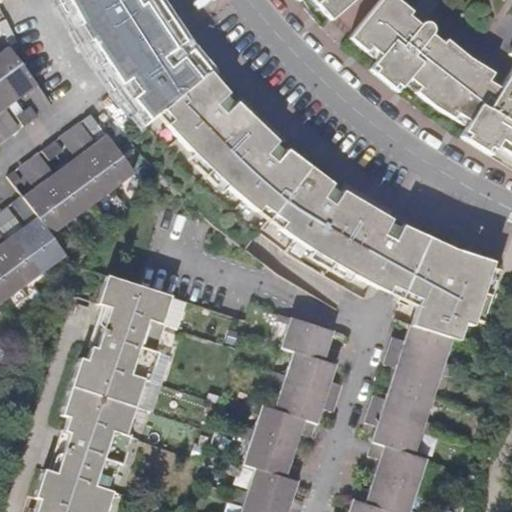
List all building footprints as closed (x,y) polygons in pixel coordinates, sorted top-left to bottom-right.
[(58,0),(74,26),(93,15),(101,29),(83,42),(100,67),(168,20),(154,0),(58,0)] [(310,0),(330,22),(354,0),(310,0)] [(511,69),(499,90),(486,82),(491,74),(466,59),(445,41),(440,46),(429,36),(433,32),(434,30),(434,27),(432,24),(430,22),(426,22),(422,23),(418,27),(407,17),(410,13),(393,0),(380,0),(348,40),(376,63),(373,67),(401,90),(405,86),(434,110),(465,129),(496,147),(511,156),(511,69)] [(74,26),(83,42),(101,29),(93,15),(74,26)] [(0,27),(10,46),(11,45),(19,41),(5,17),(0,20),(0,27)] [(107,76),(114,86),(182,41),(174,29),(168,20),(100,67),(107,76)] [(182,41),(114,86),(144,124),(161,110),(208,72),(205,69),(182,41)] [(0,110),(3,108),(7,105),(23,126),(28,121),(35,116),(28,106),(21,111),(13,100),(24,92),(35,83),(6,45),(0,49),(0,110)] [(368,283),(387,293),(413,231),(400,225),(397,228),(371,213),(327,185),(329,183),(282,149),(280,151),(248,119),(222,94),(225,91),(208,72),(161,110),(168,119),(164,124),(193,155),(219,181),(254,211),(261,205),(282,221),(277,228),(293,240),(323,260),(348,273),(368,283)] [(37,82),(35,83),(24,92),(39,113),(52,103),(37,82)] [(19,128),(3,108),(0,110),(0,125),(8,136),(19,128)] [(96,124),(89,114),(81,120),(88,129),(96,124)] [(92,142),(78,123),(70,128),(67,131),(82,150),(92,142)] [(58,137),(73,157),(82,150),(67,131),(58,137)] [(0,301),(63,254),(48,235),(132,173),(103,134),(92,142),(82,150),(73,157),(52,172),(40,181),(30,188),(20,196),(34,216),(24,223),(3,239),(0,240),(0,301)] [(46,146),(40,151),(48,160),(61,150),(54,140),(46,146)] [(37,152),(26,161),(40,181),(52,172),(37,152)] [(16,168),(30,188),(40,181),(26,161),(16,168)] [(13,170),(4,177),(12,186),(20,179),(13,170)] [(10,203),(24,223),(34,216),(20,196),(10,203)] [(5,205),(0,209),(0,225),(14,216),(5,205)] [(400,292),(417,300),(436,242),(417,233),(413,231),(387,293),(389,294),(397,298),(400,292)] [(436,242),(417,300),(415,306),(434,313),(429,331),(450,338),(457,341),(463,322),(470,325),(491,261),(474,256),(454,250),(436,242)] [(159,326),(169,296),(105,275),(95,303),(99,305),(86,345),(89,347),(84,361),(77,358),(68,387),(59,414),(66,417),(61,431),(58,430),(44,471),(40,470),(32,498),(37,500),(33,511),(104,511),(110,493),(108,492),(117,462),(120,461),(128,437),(124,435),(143,379),(146,381),(156,353),(153,352),(162,327),(159,326)] [(326,347),(331,332),(286,317),(277,346),(289,350),(282,373),(271,370),(267,381),(278,385),(270,408),(258,404),(250,428),(239,424),(235,437),(247,441),(239,463),(251,467),(244,490),(232,487),(228,500),(240,504),(237,511),(298,511),(302,501),(291,497),(296,482),(294,482),(299,468),(288,464),(293,449),(298,433),(309,437),(314,422),(315,423),(319,408),(332,411),(336,398),(341,384),(329,380),(334,364),(338,351),(326,347)] [(443,361),(450,338),(429,331),(405,324),(400,338),(390,335),(385,349),(380,363),(391,367),(386,382),(381,397),(370,393),(366,407),(361,422),(372,426),(368,441),(369,441),(364,455),(375,458),(370,474),(365,488),(355,485),(351,499),(349,498),(343,511),(336,511),(332,510),(331,511),(406,511),(412,494),(425,498),(429,487),(417,482),(425,459),(412,455),(420,432),(432,435),(435,424),(423,420),(438,373),(451,377),(454,365),(443,361)]
